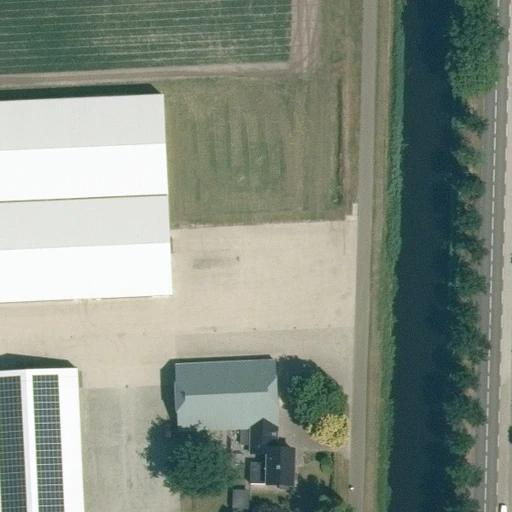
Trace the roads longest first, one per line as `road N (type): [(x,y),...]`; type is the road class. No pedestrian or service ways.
road 1 (secondary): [(483,511),(497,0)]
road 2 (unclassified): [(355,511),(369,0)]
